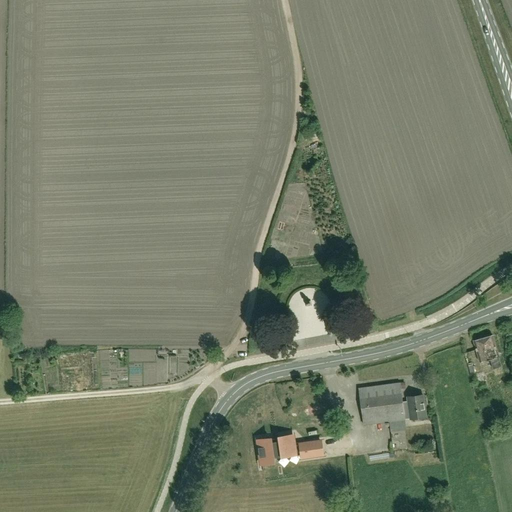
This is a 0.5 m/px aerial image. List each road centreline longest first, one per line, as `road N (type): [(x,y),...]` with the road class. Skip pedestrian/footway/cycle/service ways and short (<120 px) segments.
road 1 (secondary): [(175,511),(217,414),(252,380),(395,348),(511,306)]
road 2 (track): [(206,372),(246,321),(298,120),(300,78),(285,0)]
road 3 (track): [(206,372),(179,387),(0,402)]
